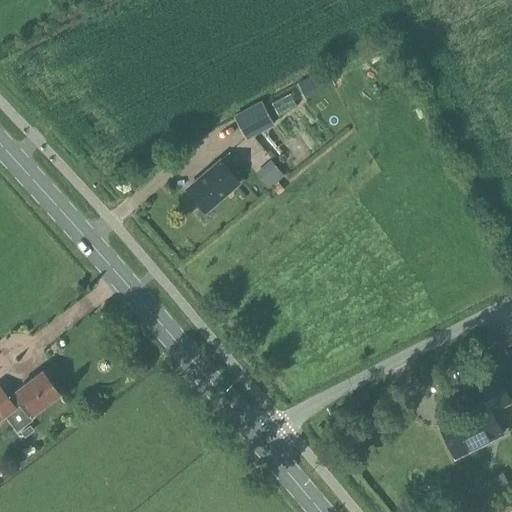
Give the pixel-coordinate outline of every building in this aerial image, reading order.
[(290,70),(296,81),(327,65),(321,54),(290,70)] [(326,69),(299,82),(307,99),(334,86),(326,69)] [(263,104),(235,118),(245,138),(273,125),(263,104)] [(272,136),(287,153),(304,139),(289,122),(272,136)] [(220,161),(187,190),(205,211),(238,182),(220,161)] [(17,391),(25,401),(34,413),(59,394),(42,372),(17,391)] [(472,413),(441,429),(456,458),(502,435),(491,414),(511,404),(497,374),(462,391),(472,413)] [(0,421),(18,408),(16,407),(9,397),(0,385),(0,421)] [(17,391),(9,397),(16,407),(25,401),(17,391)] [(504,473),(476,488),(483,502),(511,487),(504,473)] [(126,511),(185,511),(165,484),(126,511)]
